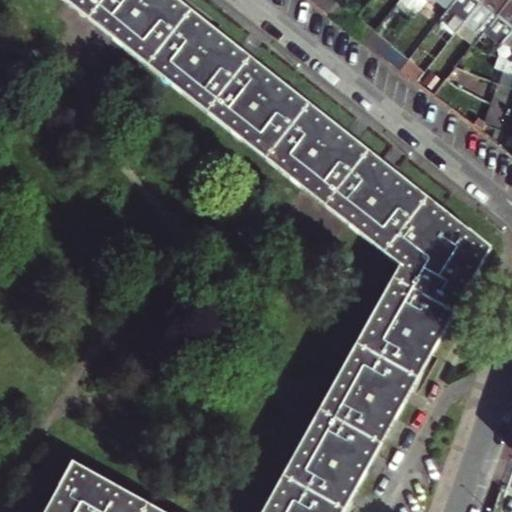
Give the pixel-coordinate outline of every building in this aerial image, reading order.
[(60,0),(400,269),(264,511),(158,511),(74,465),(47,511),(345,511),(492,250),(472,233),(470,235),(174,0),(60,0)] [(303,0),(314,8),(320,0),(303,0)] [(320,0),(314,8),(332,23),(340,11),(326,0),(320,0)] [(457,0),(433,0),(449,12),(457,0)] [(457,0),(449,12),(466,25),(482,6),(484,7),(490,0),(457,0)] [(511,3),(511,0),(490,0),(484,7),(482,6),(466,25),(478,34),(494,15),(500,20),(511,3)] [(511,36),(511,3),(500,20),(508,27),(502,29),(493,42),(496,44),(487,56),(495,59),(511,36)] [(332,23),(347,34),(357,24),(340,11),(332,23)] [(347,34),(363,47),(372,36),(357,24),(347,34)] [(363,47),(380,61),(390,50),(372,36),(363,47)] [(511,36),(495,59),(503,62),(510,55),(511,56),(511,36)] [(390,50),(380,61),(398,74),(406,63),(390,50)] [(417,86),(435,101),(442,93),(424,77),(417,86)] [(442,93),(435,101),(454,114),(466,99),(443,91),(442,93)] [(511,137),(504,135),(498,133),(494,144),(511,158),(511,137)]
